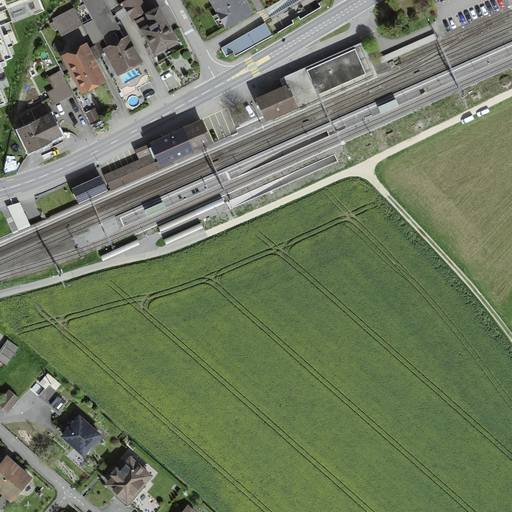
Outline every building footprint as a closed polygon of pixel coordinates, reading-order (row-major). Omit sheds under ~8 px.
[(102,0),(79,0),(103,44),(121,35),(102,0)] [(123,0),(150,52),(173,40),(154,2),(142,7),(138,0),(123,0)] [(247,11),(241,0),(211,0),(224,24),(247,11)] [(69,5),(48,17),(58,34),(79,23),(69,5)] [(264,25),(222,47),(226,55),(233,51),(235,54),(270,36),(264,25)] [(0,101),(3,100),(0,92),(0,72),(5,71),(0,60),(11,56),(0,29),(0,101)] [(114,76),(140,63),(125,33),(121,35),(103,44),(99,47),(114,76)] [(62,54),(80,89),(101,78),(83,43),(62,54)] [(365,74),(354,49),(306,69),(317,94),(365,74)] [(43,90),(50,102),(68,92),(55,69),(43,76),(49,87),(43,90)] [(258,99),(266,117),(294,105),(286,87),(258,99)] [(29,153),(57,138),(43,112),(16,127),(29,153)] [(106,175),(111,188),(170,162),(168,158),(207,141),(199,123),(153,143),(157,152),(140,160),(108,174),(106,175)] [(80,200),(104,189),(99,177),(75,188),(80,200)] [(29,223),(20,202),(8,207),(17,228),(29,223)] [(7,339),(0,349),(0,360),(5,365),(18,347),(7,339)] [(62,413),(71,401),(50,384),(41,395),(62,413)] [(9,390),(0,400),(0,403),(7,409),(17,397),(9,390)] [(83,450),(100,434),(81,415),(64,432),(83,450)] [(129,499),(149,475),(129,459),(109,483),(129,499)] [(0,484),(11,494),(26,477),(7,460),(0,468),(0,484)]
